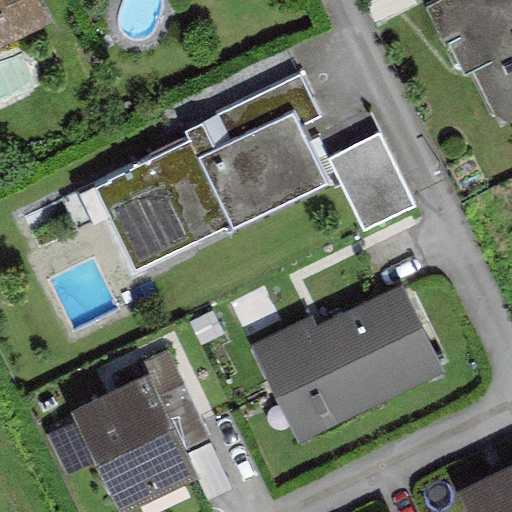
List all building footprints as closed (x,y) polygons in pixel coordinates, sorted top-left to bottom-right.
[(0,0),(0,41),(50,18),(41,0),(0,0)] [(511,0),(427,0),(443,32),(448,31),(462,60),(472,57),(497,115),(511,107),(511,0)] [(190,133),(93,178),(133,263),(327,174),(300,117),(317,109),(298,68),(184,121),(190,133)] [(336,145),(363,225),(421,206),(395,126),(336,145)] [(312,310),(251,339),(297,435),(444,366),(401,278),(316,318),(312,310)] [(148,361),(71,397),(122,502),(198,465),(148,361)] [(511,511),(511,452),(456,479),(472,511),(511,511)]
